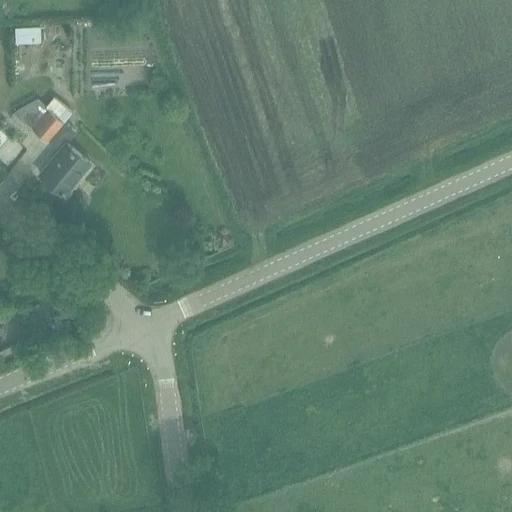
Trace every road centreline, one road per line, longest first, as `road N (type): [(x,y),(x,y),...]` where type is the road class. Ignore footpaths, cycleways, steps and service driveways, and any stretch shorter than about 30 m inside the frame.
road 1 (tertiary): [(145,325),(511,160)]
road 2 (unclassified): [(184,511),(162,366),(145,325)]
road 3 (tertiary): [(145,325),(0,216)]
road 4 (tertiary): [(0,388),(145,325)]
